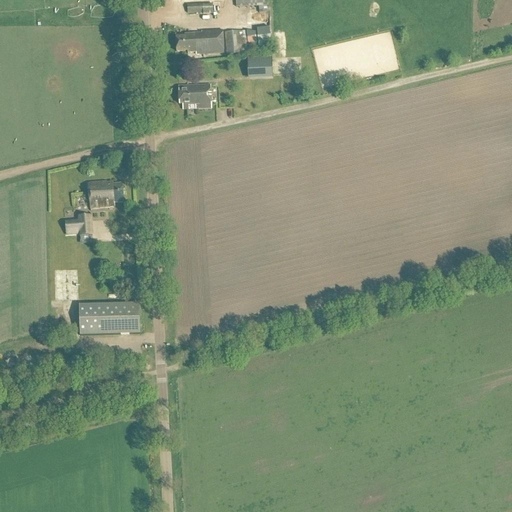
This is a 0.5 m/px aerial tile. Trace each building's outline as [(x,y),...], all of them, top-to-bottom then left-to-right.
[(266,0),(217,0),(218,1),(233,0),(235,0),(236,9),(259,8),(259,14),(267,14),(266,0)] [(224,3),(191,4),(191,14),(224,13),(224,3)] [(228,57),(260,54),(272,53),(270,30),(257,31),(257,34),(247,33),(226,34),(228,57)] [(196,56),(206,55),(207,59),(223,58),(223,55),(222,32),(202,33),(202,36),(185,36),(185,38),(176,39),(177,54),(188,53),(189,55),(196,55),(196,56)] [(264,56),(242,57),(243,73),(265,73),(264,56)] [(211,110),(210,87),(179,88),(179,106),(183,106),(183,111),(190,111),(190,106),(196,106),(196,110),(211,110)] [(113,186),(113,183),(88,185),(90,209),(115,207),(115,205),(124,204),(122,185),(113,186)] [(93,245),(91,227),(91,217),(79,218),(81,246),(93,245)] [(80,337),(140,335),(140,305),(79,307),(80,337)]
